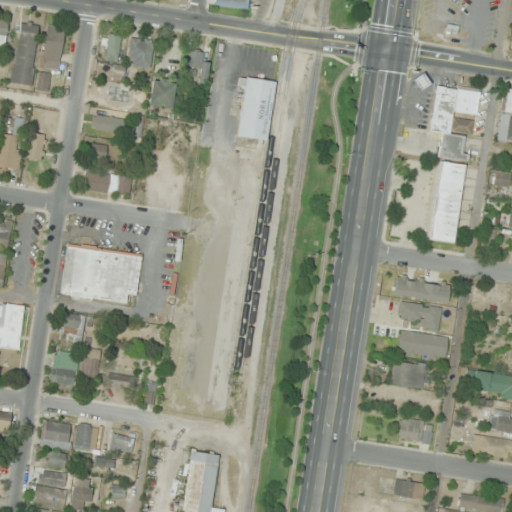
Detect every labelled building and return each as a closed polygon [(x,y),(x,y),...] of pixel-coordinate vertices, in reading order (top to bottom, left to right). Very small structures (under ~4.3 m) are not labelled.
[(249,0),(214,0),(214,5),(248,9),(249,0)] [(40,24),(20,21),(11,83),(31,85),(40,24)] [(41,68),(59,70),(64,28),(45,26),(41,68)] [(118,62),(120,35),(105,33),(102,60),(118,62)] [(150,68),(153,40),(130,37),(127,65),(150,68)] [(197,82),(206,83),(210,53),(189,50),(187,68),(199,69),(197,82)] [(47,92),(51,74),(39,71),(35,90),(47,92)] [(418,90),(429,85),(424,74),(413,79),(418,90)] [(169,109),(177,82),(155,76),(147,103),(169,109)] [(276,82),(239,76),(237,86),(245,87),(237,135),(267,140),(276,82)] [(120,86),(100,84),(99,97),(119,100),(120,86)] [(438,157),(468,161),(469,153),(462,152),(465,135),(471,136),(473,117),(476,118),(479,92),(435,86),(429,131),(441,133),(438,157)] [(125,119),(97,114),(94,132),(122,136),(125,119)] [(496,140),(511,142),(511,116),(500,115),(496,140)] [(41,160),(46,135),(30,132),(26,157),(41,160)] [(0,170),(21,170),(21,135),(0,135),(0,170)] [(107,163),(107,145),(90,145),(90,163),(107,163)] [(464,164),(439,161),(430,241),(455,244),(464,164)] [(84,189),(129,195),(132,174),(86,168),(84,189)] [(511,172),(494,171),(493,185),(509,187),(511,172)] [(0,286),(3,287),(11,222),(0,220),(0,247),(0,250),(0,286)] [(60,295),(135,305),(142,253),(67,244),(60,295)] [(449,287),(395,276),(392,293),(445,304),(449,287)] [(440,307),(400,303),(398,323),(438,328),(440,307)] [(0,347),(19,350),(25,307),(0,304),(0,347)] [(84,314),(63,314),(63,340),(84,340),(84,314)] [(97,378),(100,350),(83,348),(80,376),(97,378)] [(78,357),(54,353),(49,384),(73,389),(78,357)] [(390,384),(423,388),(426,365),(393,361),(390,384)] [(106,385),(129,388),(131,376),(108,373),(106,385)] [(511,397),(511,375),(474,373),(472,394),(511,397)] [(157,384),(148,382),(144,404),(154,405),(157,384)] [(11,413),(0,411),(0,430),(9,432),(11,413)] [(511,430),(511,411),(491,411),(492,430),(511,430)] [(429,445),(433,424),(401,418),(397,439),(429,445)] [(43,449),(70,449),(70,423),(43,423),(43,449)] [(73,449),(94,451),(97,427),(76,425),(73,449)] [(131,437),(111,434),(108,455),(118,456),(119,451),(129,452),(131,437)] [(511,447),(511,440),(474,434),(471,452),(510,458),(511,447)] [(67,470),(70,455),(49,450),(46,465),(67,470)] [(218,455),(189,452),(182,511),(223,511),(224,510),(212,509),(218,455)] [(112,460),(97,458),(95,465),(111,468),(112,460)] [(39,485),(36,485),(33,505),(64,508),(66,489),(65,489),(67,474),(40,471),(39,485)] [(421,500),(424,484),(395,478),(392,494),(421,500)] [(74,508),(92,507),(90,479),(72,480),(74,508)] [(112,497),(125,497),(125,486),(112,486),(112,497)] [(458,509),(481,511),(502,511),(504,499),(460,493),(458,509)]
